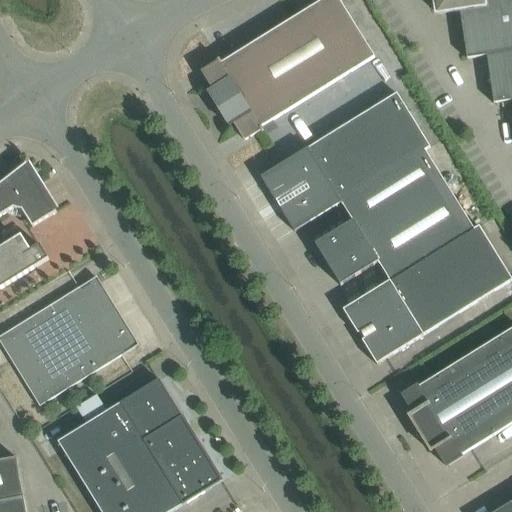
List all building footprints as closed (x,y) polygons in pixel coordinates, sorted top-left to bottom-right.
[(262,128),(375,58),(338,0),(324,0),(221,64),(219,60),(217,61),(219,63),(203,73),(213,90),(208,93),(230,127),(234,124),(245,141),(261,131),(262,133),(264,132),(262,128)] [(511,0),(435,0),(438,15),(460,12),(467,60),(487,57),(494,104),(511,101),(511,0)] [(341,204),(425,152),(431,149),(397,94),(261,178),(295,233),(341,204)] [(390,282),(474,230),(443,180),(425,152),(341,204),(353,223),(315,246),(341,287),(378,264),(390,282)] [(436,162),(446,179),(456,172),(446,156),(436,162)] [(27,164),(0,185),(0,217),(13,210),(22,212),(32,228),(57,213),(56,212),(54,213),(35,181),(32,178),(29,175),(25,173),(21,171),(27,166),(27,164)] [(474,230),(390,282),(343,311),(358,335),(360,333),(365,340),(362,342),(377,366),(511,281),(511,279),(479,227),(474,230)] [(0,291),(49,261),(40,246),(27,254),(21,243),(22,242),(21,241),(0,254),(0,291)] [(139,348),(97,279),(0,337),(0,341),(39,407),(139,348)] [(462,456),(511,425),(511,330),(430,381),(420,388),(419,387),(403,397),(414,414),(409,417),(431,453),(436,450),(447,468),(463,457),(462,456)] [(182,418),(160,381),(58,444),(100,511),(174,511),(183,507),(223,482),(184,417),(182,418)] [(17,459),(0,461),(0,500),(24,497),(17,459)] [(0,511),(26,511),(24,497),(0,500),(0,511)]
